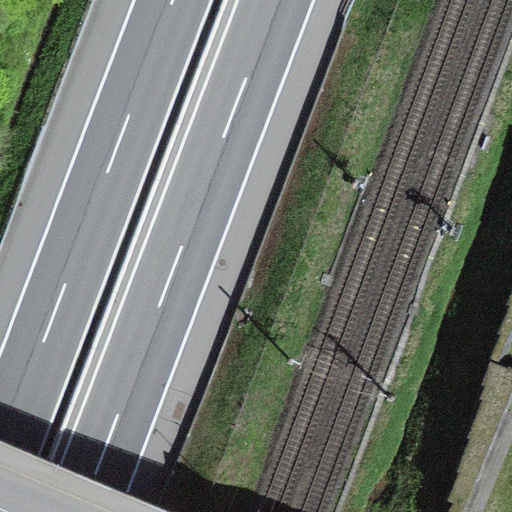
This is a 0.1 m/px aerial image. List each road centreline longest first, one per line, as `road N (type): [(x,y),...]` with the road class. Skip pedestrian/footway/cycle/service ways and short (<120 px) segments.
road 1 (motorway): [(81,511),(275,0)]
road 2 (motorway): [(172,0),(0,456)]
